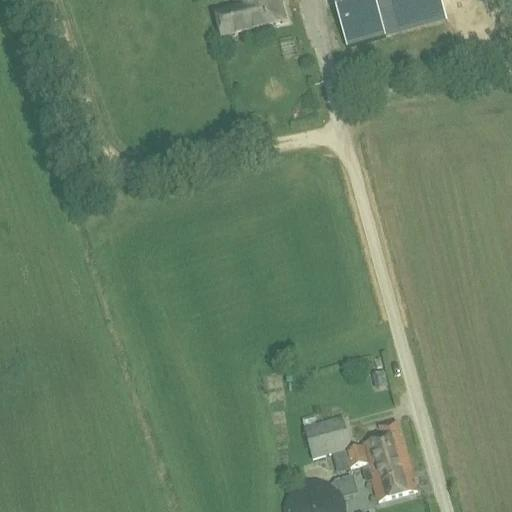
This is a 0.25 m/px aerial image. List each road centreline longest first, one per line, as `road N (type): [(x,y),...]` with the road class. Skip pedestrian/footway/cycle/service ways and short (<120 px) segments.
road 1 (track): [(511,68),(333,97),(342,127),(143,174),(105,153),(49,0)]
road 2 (residential): [(444,511),(342,127)]
